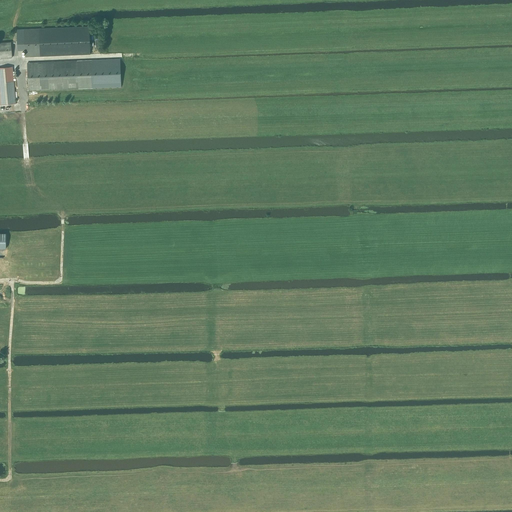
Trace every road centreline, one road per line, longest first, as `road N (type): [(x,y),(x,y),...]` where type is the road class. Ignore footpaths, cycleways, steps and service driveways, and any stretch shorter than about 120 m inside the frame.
road 1 (track): [(0,281),(11,279),(12,307),(9,478),(0,480)]
road 2 (track): [(11,279),(58,282),(62,195)]
road 3 (track): [(0,62),(121,55)]
